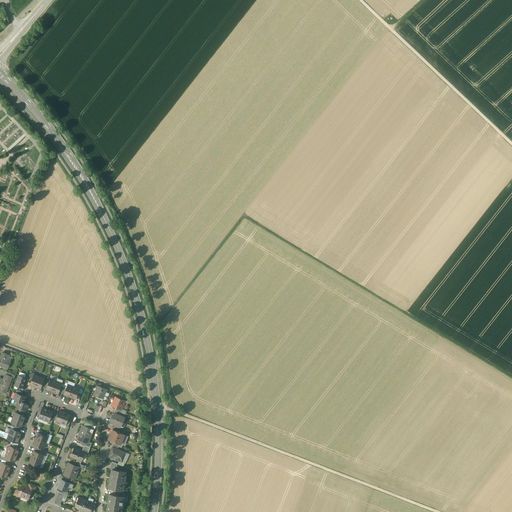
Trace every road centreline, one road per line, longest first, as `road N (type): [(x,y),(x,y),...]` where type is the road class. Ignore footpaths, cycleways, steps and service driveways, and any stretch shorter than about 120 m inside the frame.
road 1 (track): [(167,409),(162,320),(243,216),(511,378)]
road 2 (secondary): [(153,511),(155,387),(126,270),(66,150),(0,74)]
road 3 (track): [(156,404),(435,511)]
road 4 (track): [(511,143),(360,0)]
